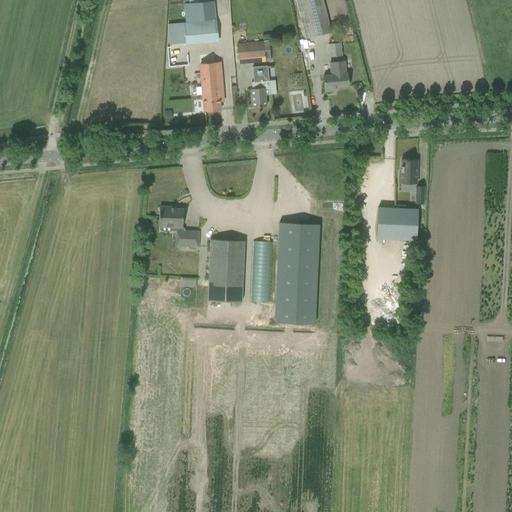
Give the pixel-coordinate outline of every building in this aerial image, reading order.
[(294,0),(295,0),(305,39),(330,33),(322,0),(294,0)] [(212,17),(211,2),(184,4),(185,20),(212,17)] [(218,42),(216,20),(184,23),(186,45),(218,42)] [(238,64),(269,61),(268,41),(236,44),(238,64)] [(327,44),(329,57),(341,56),(340,43),(327,44)] [(338,87),(348,86),(346,72),(345,72),(345,62),(337,62),(329,63),(330,75),(323,76),(324,92),(338,90),(338,87)] [(219,99),(223,98),(222,88),(219,63),(200,64),(203,102),(204,112),(220,110),(219,99)] [(253,82),(251,82),(252,90),(251,90),(252,97),(253,107),(265,106),(264,95),(269,95),(267,66),(264,66),(252,67),(253,82)] [(415,184),(416,160),(401,159),(400,172),(399,172),(398,183),(415,184)] [(424,204),(425,186),(415,186),(414,204),(424,204)] [(175,246),(187,246),(197,247),(198,232),(182,231),(183,209),(169,208),(169,207),(159,206),(158,227),(159,227),(159,231),(160,231),(162,231),(164,232),(165,232),(167,232),(171,231),(176,231),(175,246)] [(376,238),(416,240),(417,209),(378,207),(376,238)] [(319,225),(278,223),(274,323),(314,325),(319,225)] [(207,301),(241,302),(244,241),(210,239),(207,301)] [(250,301),(268,302),(272,242),(253,241),(250,301)] [(180,278),(180,286),(196,286),(196,278),(180,278)]
